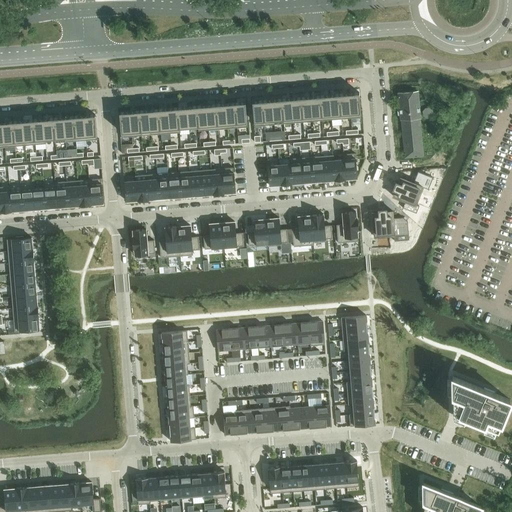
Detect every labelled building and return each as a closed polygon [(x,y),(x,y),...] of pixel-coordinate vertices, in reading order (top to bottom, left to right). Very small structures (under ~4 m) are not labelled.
[(398,110),(398,112),(398,115),(400,116),(401,120),(405,158),(424,156),(420,118),(421,118),(418,91),(398,92),(399,101),(400,109),(399,109),(398,110)] [(359,92),(349,93),(351,118),(361,117),(359,92)] [(349,93),(339,94),(341,119),(351,118),(349,93)] [(339,94),(330,95),(332,120),(341,119),(339,94)] [(330,95),(320,96),(322,121),(332,120),(330,95)] [(311,96),(301,97),(303,122),(313,121),(311,96)] [(320,96),(311,96),(313,121),(322,121),(320,96)] [(301,97),(292,98),(294,123),(303,122),(301,97)] [(292,98),(282,99),(284,124),(294,123),(292,98)] [(282,99),(272,100),(275,125),(284,124),(282,99)] [(263,100),(253,101),(255,126),(265,125),(263,100)] [(272,100),(263,100),(265,125),(275,125),(272,100)] [(246,102),(235,103),(237,128),(248,127),(246,102)] [(235,103),(226,104),(228,128),(237,128),(235,103)] [(216,104),(207,105),(209,130),(218,129),(216,104)] [(226,104),(216,104),(218,129),(228,128),(226,104)] [(207,105),(197,106),(199,131),(209,130),(207,105)] [(197,106),(187,107),(189,127),(198,126),(198,131),(199,131),(197,106)] [(187,107),(178,108),(180,132),(181,132),(180,128),(189,127),(187,107)] [(168,108),(159,109),(161,134),(170,133),(168,108)] [(178,108),(168,108),(170,133),(180,132),(178,108)] [(426,108),(423,111),(423,115),(426,118),(430,117),(433,115),(433,111),(430,108),(426,108)] [(159,109),(149,110),(151,135),(161,134),(159,109)] [(149,110),(140,111),(142,136),(151,135),(149,110)] [(130,111),(120,112),(122,137),(132,136),(130,111)] [(140,111),(130,111),(132,136),(142,136),(140,111)] [(95,114),(84,115),(86,138),(87,138),(87,136),(97,135),(95,114)] [(84,115),(74,116),(76,141),(77,141),(77,139),(86,138),(84,115)] [(74,116),(64,117),(66,142),(76,141),(74,116)] [(64,117),(54,118),(56,143),(66,142),(64,117)] [(54,118),(44,119),(46,144),(46,139),(55,138),(55,143),(56,143),(54,118)] [(44,119),(33,120),(36,145),(46,144),(44,119)] [(23,120),(13,121),(15,146),(25,145),(23,120)] [(33,120),(23,120),(25,145),(36,145),(33,120)] [(13,121),(3,122),(5,147),(15,146),(13,121)] [(355,153),(344,154),(346,179),(357,178),(357,170),(359,170),(358,162),(356,162),(355,153)] [(334,155),(333,155),(335,180),(346,179),(344,154),(343,154),(344,159),(334,160),(334,155)] [(333,155),(322,156),(324,181),(334,180),(335,180),(333,155)] [(322,156),(311,157),(314,182),(319,181),(324,181),(322,156)] [(311,157),(301,158),(303,183),(308,182),(314,182),(311,157)] [(301,158),(290,159),(292,184),(293,184),(293,183),(303,183),(301,158)] [(290,163),(280,164),(281,185),(292,184),(290,159),(289,159),(290,163)] [(280,164),(268,165),(270,185),(281,184),(281,185),(280,164)] [(234,167),(222,168),(224,193),(225,193),(236,192),(234,167)] [(222,168),(211,169),(213,194),(224,193),(222,168)] [(211,169),(200,170),(203,195),(213,194),(211,169)] [(200,170),(190,171),(192,196),(203,195),(200,170)] [(190,171),(179,172),(181,197),(186,196),(192,196),(190,171)] [(179,172),(168,173),(170,198),(176,197),(181,197),(179,172)] [(168,173),(157,174),(159,198),(170,198),(168,173)] [(157,174),(147,175),(149,200),(149,199),(159,198),(157,174)] [(136,180),(125,181),(127,201),(137,200),(137,201),(138,200),(136,175),(135,175),(136,180)] [(147,175),(136,175),(138,200),(149,200),(147,175)] [(101,178),(89,179),(91,204),(92,204),(103,203),(101,178)] [(395,191),(392,196),(415,205),(417,199),(420,193),(420,192),(422,187),(400,178),(398,183),(397,183),(395,182),(395,183),(393,189),(393,190),(395,191)] [(89,179),(78,180),(80,205),(91,204),(89,179)] [(78,180),(67,181),(69,206),(79,205),(80,205),(78,180)] [(67,181),(55,182),(57,207),(69,206),(67,181)] [(55,182),(44,183),(46,208),(51,208),(57,207),(55,182)] [(33,184),(35,209),(41,208),(41,209),(46,208),(44,183),(43,183),(44,188),(34,189),(33,184)] [(33,184),(21,185),(23,210),(35,209),(33,184)] [(21,185),(10,186),(12,211),(23,210),(21,185)] [(10,186),(0,186),(0,205),(1,212),(12,211),(10,186)] [(378,212),(372,213),(374,236),(394,235),(392,211),(386,211),(386,209),(385,209),(379,209),(379,210),(378,210),(378,212)] [(344,224),(337,225),(338,243),(358,241),(357,230),(358,230),(357,217),(356,217),(356,212),(343,213),(344,224)] [(324,214),(311,215),(313,245),(314,245),(314,242),(326,241),(326,239),(333,239),(331,225),(325,226),(324,214)] [(299,228),(292,229),(294,247),(313,245),(311,215),(310,215),(298,216),(299,228)] [(272,218),(267,219),(269,246),(282,245),(281,243),(288,242),(287,229),(280,230),(279,218),(272,218)] [(255,232),(248,232),(249,245),(268,244),(268,246),(269,246),(267,219),(261,219),(254,220),(255,232)] [(235,222),(222,223),(224,247),(244,246),(243,233),(236,233),(235,222)] [(211,235),(204,236),(205,249),(224,247),(222,223),(210,224),(211,235)] [(179,226),(178,226),(180,256),(193,255),(193,250),(200,250),(199,236),(192,237),(191,225),(179,226)] [(166,239),(159,240),(161,258),(180,256),(178,226),(165,227),(166,239)] [(134,236),(133,236),(134,249),(135,249),(135,255),(155,253),(154,240),(147,241),(146,229),(133,230),(134,236)] [(16,239),(7,239),(8,251),(33,249),(32,237),(24,238),(24,236),(16,237),(16,239)] [(99,238),(100,249),(112,248),(111,237),(99,238)] [(33,249),(8,251),(9,263),(34,261),(33,249)] [(34,261),(9,263),(10,274),(35,272),(34,261)] [(35,272),(10,274),(11,285),(36,283),(35,278),(35,272)] [(36,283),(11,285),(12,297),(37,295),(36,289),(36,283)] [(37,295),(12,297),(13,308),(38,306),(38,305),(37,295)] [(38,306),(13,308),(14,320),(39,318),(38,306)] [(367,315),(341,318),(342,329),(368,327),(367,315)] [(39,318),(14,320),(15,332),(24,331),(24,333),(32,332),(32,330),(40,329),(39,318)] [(323,321),(309,322),(311,346),(325,345),(323,321)] [(309,322),(296,323),(298,344),(310,343),(311,346),(309,322)] [(296,323),(283,324),(285,345),(298,344),(296,323)] [(283,324),(270,325),(271,347),(285,345),(283,324)] [(270,325),(257,327),(258,348),(271,347),(270,325)] [(257,327),(243,328),(245,349),(258,348),(257,327)] [(368,327),(342,329),(343,340),(368,338),(368,327)] [(243,328),(230,329),(232,350),(245,349),(243,328)] [(230,329),(217,330),(218,351),(232,350),(230,329)] [(187,330),(162,332),(163,344),(188,342),(187,330)] [(368,338),(343,340),(344,350),(369,348),(368,338)] [(188,342),(163,344),(164,355),(189,352),(188,342)] [(369,348),(344,350),(344,351),(346,351),(347,361),(370,359),(369,348)] [(189,352),(164,355),(165,365),(190,363),(189,352)] [(370,359),(347,361),(348,372),(371,370),(370,359)] [(190,363),(165,365),(165,376),(188,374),(188,364),(190,364),(190,363)] [(349,382),(347,382),(347,383),(372,381),(371,370),(348,372),(349,382)] [(188,374),(165,376),(166,387),(189,385),(189,384),(187,385),(186,375),(188,375),(188,374)] [(482,388),(453,376),(453,411),(468,417),(469,417),(477,421),(498,429),(510,400),(496,394),(494,393),(484,389),(482,388)] [(372,381),(347,383),(347,393),(373,391),(372,381)] [(189,385),(166,387),(167,398),(190,396),(189,385)] [(373,391),(347,393),(348,404),(374,402),(373,391)] [(190,396),(167,398),(168,408),(194,406),(191,406),(190,396)] [(374,402),(348,404),(348,405),(351,405),(352,414),(349,414),(349,415),(375,413),(374,402)] [(330,405),(316,406),(318,427),(332,426),(330,405)] [(194,406),(168,408),(169,419),(194,417),(194,406)] [(290,406),(276,407),(278,431),(292,429),(290,406)] [(290,406),(292,429),(305,428),(303,407),(290,408),(290,406)] [(316,406),(303,407),(305,428),(318,427),(316,406)] [(276,407),(263,408),(265,432),(278,431),(276,407)] [(263,408),(250,409),(252,433),(265,432),(263,408)] [(250,409),(237,410),(239,434),(252,433),(250,409)] [(237,413),(224,414),(225,435),(239,434),(237,410),(237,413)] [(375,413),(349,415),(350,426),(376,424),(375,413)] [(194,417),(169,419),(170,430),(195,428),(195,427),(191,428),(190,418),(194,418),(194,417)] [(195,428),(170,430),(171,441),(196,439),(195,428)] [(357,460),(345,461),(347,487),(359,486),(357,460)] [(345,462),(334,463),(336,488),(347,487),(345,461),(345,462)] [(334,463),(324,464),(326,489),(336,488),(334,463)] [(313,464),(302,465),(304,491),(315,490),(313,464)] [(324,464),(313,464),(315,490),(326,489),(324,464)] [(302,465),(291,466),(293,492),(304,491),(302,465)] [(281,467),(280,467),(283,492),(293,492),(291,466),(281,467)] [(280,467),(269,468),(271,493),(283,492),(280,467)] [(224,471),(212,472),(215,498),(227,497),(224,471)] [(212,473),(202,474),(204,499),(215,498),(212,472),(212,473)] [(191,474),(180,475),(182,498),(193,498),(191,474)] [(202,474),(191,474),(193,498),(203,497),(203,499),(204,499),(202,474)] [(180,475),(169,476),(171,499),(182,498),(180,475)] [(169,476),(159,477),(161,500),(171,499),(169,476)] [(148,478),(150,504),(151,503),(150,501),(161,500),(159,477),(148,478)] [(137,490),(132,491),(133,497),(138,496),(138,505),(150,504),(148,478),(136,479),(137,490)] [(81,483),(83,507),(83,505),(92,504),(92,511),(96,511),(101,511),(100,498),(93,499),(92,482),(81,483)] [(81,483),(70,484),(72,511),(73,510),(72,508),(83,507),(81,483)] [(448,493),(424,483),(424,505),(424,511),(478,511),(481,506),(470,502),(448,493)] [(69,484),(59,485),(61,511),(72,511),(70,484),(69,484)] [(43,486),(38,486),(39,511),(50,511),(48,485),(43,486)] [(53,485),(48,485),(50,511),(54,511),(61,511),(59,485),(53,485)] [(27,487),(28,511),(39,511),(38,486),(27,487)] [(28,511),(27,487),(16,488),(17,511),(28,511)] [(6,506),(0,506),(0,511),(17,511),(16,488),(15,488),(5,489),(6,506)]
